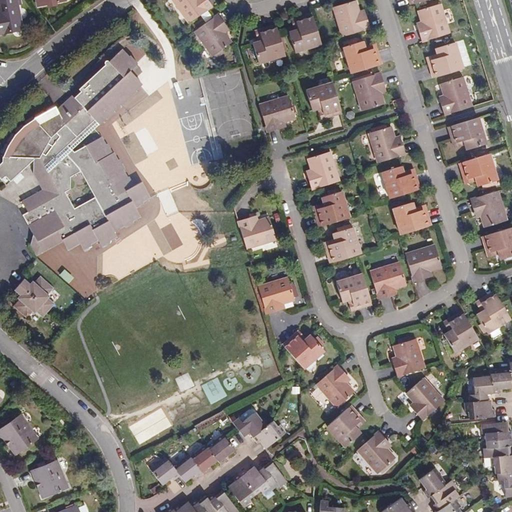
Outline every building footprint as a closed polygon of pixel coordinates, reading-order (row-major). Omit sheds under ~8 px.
[(0,34),(23,30),(16,0),(0,0),(0,2),(3,2),(6,15),(1,17),(1,13),(0,13),(0,34)] [(170,0),(188,24),(212,6),(207,0),(170,0)] [(355,1),(333,7),(342,37),(369,28),(366,15),(360,17),(355,1)] [(417,29),(421,42),(449,34),(440,4),(418,11),(421,22),(423,27),(417,29)] [(311,14),(295,19),(296,23),(313,18),(311,14)] [(218,15),(194,31),(212,56),(231,43),(224,33),(229,30),(218,15)] [(321,44),(313,18),(296,23),(298,30),(288,33),(295,52),(321,44)] [(275,25),(258,30),(260,34),(276,29),(275,25)] [(285,55),(276,29),(260,34),(262,41),(258,42),(252,44),(258,63),(285,55)] [(351,74),(378,66),(372,49),(365,51),(362,41),(343,47),(351,74)] [(431,60),(436,77),(463,69),(455,42),(435,49),(437,54),(438,58),(431,60)] [(376,48),(372,49),(378,66),(381,64),(376,48)] [(3,154),(2,157),(2,162),(0,163),(0,179),(1,180),(5,176),(10,182),(33,160),(35,158),(39,158),(44,167),(67,146),(95,121),(98,125),(105,118),(106,119),(114,112),(113,111),(119,105),(120,106),(136,91),(135,90),(142,84),(130,71),(137,64),(130,55),(129,57),(121,49),(78,89),(80,92),(74,98),(71,95),(57,109),(54,104),(46,109),(47,111),(44,113),(43,111),(35,115),(36,117),(33,119),(32,117),(24,122),(25,124),(22,126),(21,124),(14,131),(16,133),(14,135),(12,134),(7,142),(9,143),(7,146),(5,145),(1,153),(3,154)] [(431,60),(427,61),(432,78),(436,77),(431,60)] [(361,111),(384,104),(380,93),(378,88),(384,86),(380,73),(352,82),(361,111)] [(440,102),(444,115),(471,107),(462,77),(440,84),(443,95),(445,101),(440,102)] [(340,110),(332,83),(306,91),(312,111),(321,108),(323,115),(340,110)] [(258,105),(267,133),(280,129),(278,123),(283,122),(295,118),(288,96),(258,105)] [(340,110),(323,115),(325,118),(341,113),(340,110)] [(478,118),(451,126),(456,143),(463,141),(464,145),(466,150),(486,144),(478,118)] [(37,182),(47,173),(71,150),(98,125),(95,121),(67,146),(44,167),(39,158),(35,158),(33,160),(33,173),(37,182)] [(447,127),(453,144),(456,143),(451,126),(447,127)] [(377,163),(405,154),(401,141),(396,143),(394,138),(391,127),(368,133),(377,163)] [(32,234),(37,241),(57,230),(63,241),(68,250),(79,244),(83,251),(91,246),(91,244),(98,240),(101,247),(110,242),(109,241),(117,237),(114,231),(124,226),(125,227),(133,222),(132,221),(140,217),(135,208),(143,203),(142,202),(150,198),(141,181),(134,186),(128,177),(127,177),(123,170),(124,169),(118,160),(113,153),(112,153),(107,144),(105,145),(101,137),(73,152),(71,150),(47,173),(37,182),(42,190),(21,202),(27,212),(22,215),(28,225),(27,225),(32,234)] [(311,190),(339,181),(330,152),(307,158),(311,170),(313,175),(307,177),(311,190)] [(489,154),(462,162),(467,179),(474,177),(476,181),(477,186),(497,180),(489,154)] [(458,163),(464,180),(467,179),(462,162),(458,163)] [(389,199),(416,190),(411,174),(404,176),(403,172),(401,166),(381,172),(389,199)] [(415,173),(411,174),(416,190),(420,189),(415,173)] [(1,180),(6,185),(10,182),(5,176),(1,180)] [(322,226),(349,218),(341,191),(321,198),(323,203),(324,207),(317,209),(322,226)] [(497,191),(470,199),(474,212),(479,211),(481,216),(484,227),(506,221),(497,191)] [(400,235),(427,227),(422,210),(415,212),(412,202),(392,209),(400,235)] [(322,226),(317,209),(314,210),(319,227),(322,226)] [(426,209),(422,210),(427,227),(431,226),(426,209)] [(238,221),(246,249),(276,240),(269,218),(252,223),(251,217),(238,221)] [(511,229),(511,227),(485,235),(490,252),(497,250),(498,254),(500,259),(511,255),(511,229)] [(334,262),(360,254),(352,228),(332,234),(334,239),(335,243),(328,245),(334,262)] [(30,245),(36,256),(63,241),(57,230),(37,241),(32,234),(30,245)] [(481,236),(486,253),(490,252),(485,235),(481,236)] [(334,262),(328,245),(325,246),(330,263),(334,262)] [(405,255),(413,282),(426,278),(425,273),(430,271),(441,267),(434,245),(405,255)] [(406,285),(399,263),(369,272),(378,299),(391,295),(389,290),(394,288),(406,285)] [(354,306),(370,301),(362,274),(336,282),(342,302),(352,299),(354,306)] [(29,284),(24,279),(14,290),(19,295),(20,295),(22,297),(19,301),(14,306),(27,317),(32,311),(34,313),(36,311),(42,317),(54,304),(47,298),(49,296),(47,295),(53,288),(40,277),(34,283),(32,286),(29,284)] [(258,287),(266,315),(279,311),(278,305),(294,300),(287,278),(258,287)] [(481,304),(496,295),(494,291),(479,301),(481,304)] [(510,319),(496,295),(481,304),(485,310),(476,315),(487,333),(510,319)] [(370,301),(354,306),(355,310),(372,305),(370,301)] [(485,310),(481,304),(479,301),(475,303),(481,312),(485,310)] [(448,323),(463,314),(461,311),(446,320),(448,323)] [(478,338),(463,314),(448,323),(452,330),(444,335),(455,353),(478,338)] [(452,330),(448,323),(446,320),(443,323),(449,332),(452,330)] [(295,333),(298,336),(302,342),(306,339),(298,330),(295,333)] [(285,348),(298,336),(295,333),(282,345),(285,348)] [(285,348),(303,369),(324,351),(310,335),(302,342),(298,336),(285,348)] [(393,364),(397,377),(424,368),(415,339),(393,346),(397,357),(398,362),(393,364)] [(487,394),(492,393),(500,393),(499,389),(499,387),(502,387),(502,389),(511,388),(511,382),(511,381),(511,358),(508,359),(509,369),(490,370),(490,376),(473,378),(474,395),(469,395),(469,402),(487,401),(487,400),(487,396),(487,394)] [(338,365),(316,384),(337,407),(354,392),(346,383),(343,379),(347,375),(338,365)] [(423,378),(406,393),(414,402),(417,406),(413,410),(422,420),(443,401),(423,378)] [(468,411),(469,419),(495,416),(494,409),(491,409),(489,409),(488,407),(491,407),(490,400),(487,400),(487,401),(469,402),(464,402),(465,412),(468,411)] [(348,408),(359,421),(354,426),(357,429),(365,422),(351,405),(348,408)] [(348,408),(327,427),(345,447),(360,434),(357,429),(354,426),(359,421),(348,408)] [(265,448),(285,433),(280,425),(277,427),(273,421),(266,427),(255,413),(242,423),(238,418),(232,422),(243,437),(249,432),(257,443),(259,441),(261,443),(265,448)] [(9,445),(15,454),(37,439),(20,415),(10,422),(8,419),(2,423),(4,427),(0,429),(0,432),(7,442),(9,440),(11,443),(9,445)] [(494,473),(496,473),(497,480),(503,480),(504,497),(511,495),(511,454),(509,455),(509,449),(507,449),(506,447),(509,447),(511,446),(510,431),(507,431),(505,431),(505,429),(507,429),(507,422),(481,424),(481,434),(484,434),(485,441),(486,448),(483,449),(483,458),(490,457),(491,466),(494,466),(494,473)] [(379,431),(357,451),(378,474),(395,458),(387,449),(383,445),(388,441),(379,431)] [(234,450),(222,434),(207,446),(205,444),(190,456),(188,454),(173,466),(166,457),(150,469),(162,485),(171,477),(174,480),(179,476),(184,482),(194,475),(196,478),(202,473),(203,475),(210,470),(208,467),(217,460),(221,465),(227,460),(225,457),(234,450)] [(38,487),(42,498),(67,488),(56,461),(45,465),(44,461),(36,464),(38,468),(31,470),(36,484),(39,483),(41,486),(38,487)] [(249,499),(260,491),(262,493),(269,488),(271,490),(277,485),(279,487),(286,482),(271,461),(265,465),(267,467),(265,469),(263,466),(262,464),(255,468),(254,466),(249,471),(250,473),(248,474),(247,472),(245,469),(233,478),(235,481),(236,483),(234,485),(233,482),(227,486),(243,507),(251,501),(249,499)] [(460,511),(458,508),(461,506),(455,499),(458,496),(454,489),(456,487),(451,480),(446,484),(434,468),(418,480),(424,487),(426,486),(428,488),(425,490),(423,492),(427,498),(430,496),(434,501),(436,500),(437,502),(435,503),(433,505),(437,511),(435,511),(460,511)] [(237,511),(238,511),(222,490),(217,494),(219,496),(217,498),(215,496),(213,494),(207,498),(205,496),(200,500),(202,501),(200,503),(198,501),(196,499),(190,504),(188,501),(183,505),(184,507),(182,509),(181,507),(179,504),(173,509),(171,506),(165,511),(237,511)] [(414,511),(408,503),(406,505),(404,506),(402,504),(404,503),(400,498),(380,511),(414,511)] [(343,511),(344,507),(327,506),(327,500),(320,500),(319,511),(343,511)]
